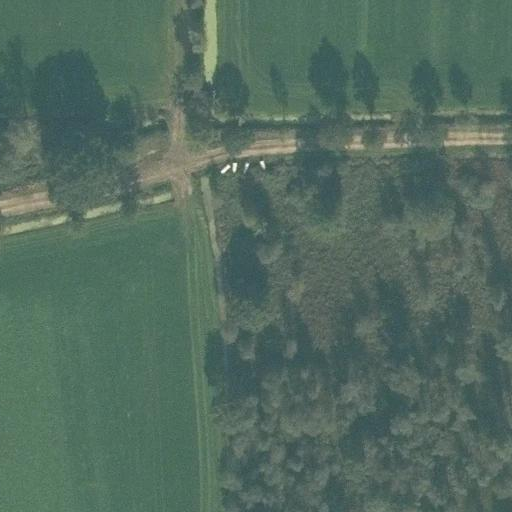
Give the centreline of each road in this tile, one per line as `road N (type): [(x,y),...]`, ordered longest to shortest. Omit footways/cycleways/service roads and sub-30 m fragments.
road 1 (track): [(183,167),(207,262),(220,511)]
road 2 (track): [(183,167),(276,143),(511,142)]
road 3 (track): [(183,167),(0,207)]
road 4 (track): [(185,0),(183,167)]
